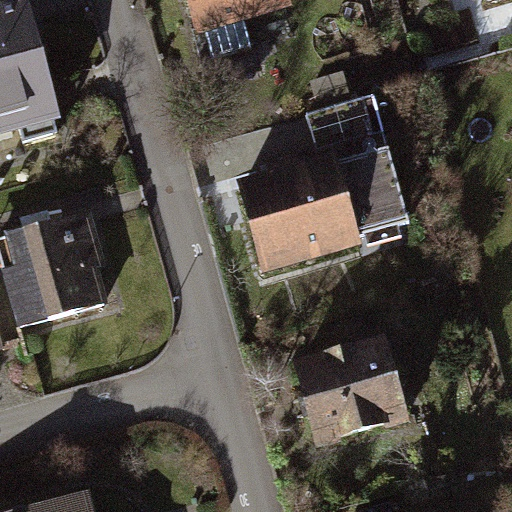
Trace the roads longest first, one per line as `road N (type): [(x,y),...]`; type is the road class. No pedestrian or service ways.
road 1 (residential): [(113,0),(221,378)]
road 2 (residential): [(0,438),(221,378)]
road 3 (residential): [(221,378),(259,511)]
